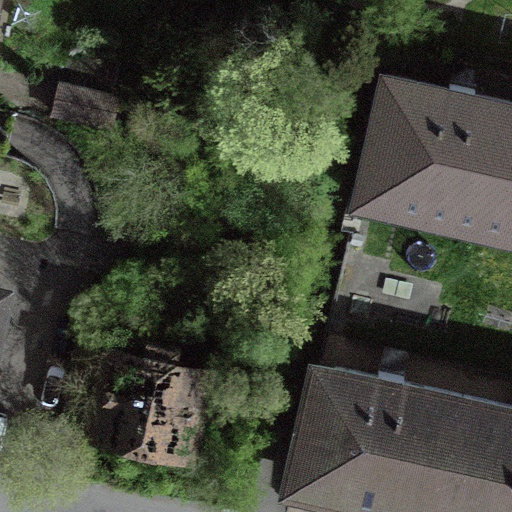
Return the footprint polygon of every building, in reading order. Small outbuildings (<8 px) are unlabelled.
[(0,0),(0,68),(13,0),(0,0)] [(392,215),(511,244),(511,109),(423,88),(392,215)] [(116,103),(55,92),(50,123),(111,134),(116,103)] [(0,438),(2,439),(32,301),(0,293),(0,438)] [(226,384),(116,357),(94,447),(203,475),(226,384)] [(312,511),(451,511),(475,404),(339,374),(309,511),(312,511)] [(511,511),(511,411),(475,404),(451,511),(511,511)]
